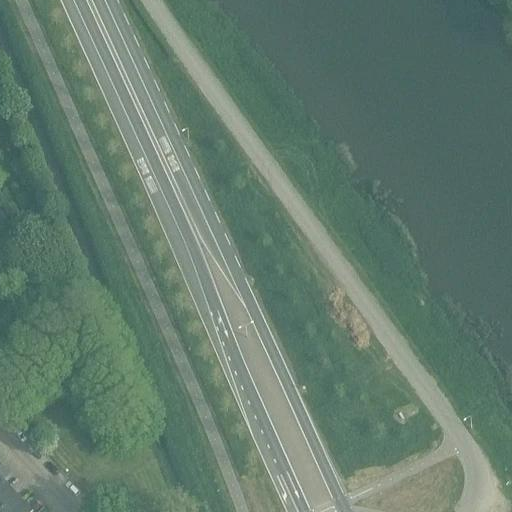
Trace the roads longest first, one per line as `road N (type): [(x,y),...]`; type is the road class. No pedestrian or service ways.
road 1 (unclassified): [(469,511),(477,473),(463,444),(151,0)]
road 2 (primary): [(344,511),(153,118),(107,0)]
road 3 (primary): [(74,0),(297,511)]
